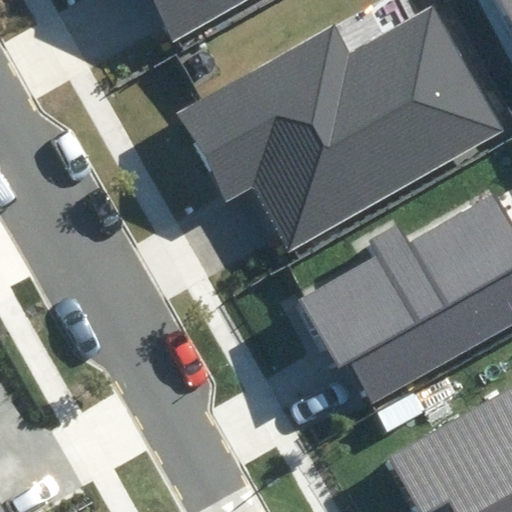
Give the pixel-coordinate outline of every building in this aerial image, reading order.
[(151,0),(174,38),(239,0),(151,0)] [(511,0),(502,0),(511,17),(511,0)] [(293,247),(507,130),(436,1),(349,49),(334,21),(173,109),(224,200),(257,182),(293,247)] [(369,403),(511,323),(511,217),(495,188),(401,240),(394,227),(372,239),(379,253),(294,300),(331,367),(345,359),(369,403)] [(511,511),(511,388),(389,457),(419,511),(425,511),(440,504),(444,511),(511,511)]
